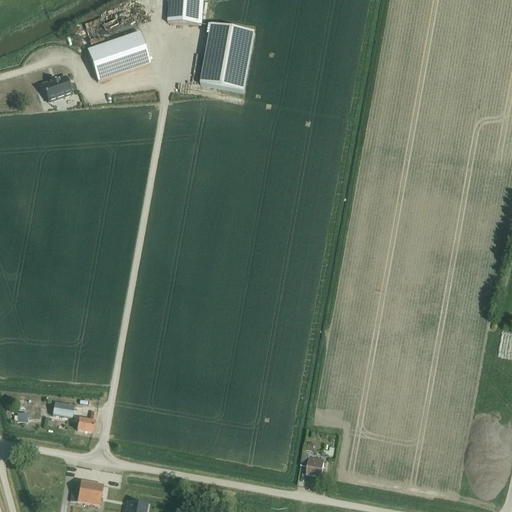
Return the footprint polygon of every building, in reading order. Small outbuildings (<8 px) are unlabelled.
[(201,26),(202,25),(202,23),(203,0),(169,0),(167,23),(201,26)] [(90,48),(139,31),(131,8),(83,25),(90,48)] [(244,94),(255,34),(211,26),(200,87),(244,94)] [(97,83),(150,65),(139,33),(86,51),(97,83)] [(48,103),(72,95),(66,78),(42,86),(48,103)] [(71,420),(73,408),(54,404),(52,416),(71,420)] [(92,434),(96,414),(91,413),(89,422),(78,420),(76,431),(92,434)] [(333,458),(334,449),(329,448),(329,452),(323,451),(322,456),(328,457),(333,458)] [(321,478),(323,468),(324,460),(308,458),(308,455),(302,454),(302,457),(300,467),(307,468),(306,475),(321,478)] [(57,501),(60,484),(60,479),(47,477),(45,489),(42,489),(40,501),(50,503),(51,499),(57,501)] [(103,487),(80,483),(80,484),(73,483),(70,502),(99,507),(103,487)] [(144,511),(146,507),(128,503),(126,511),(144,511)]
